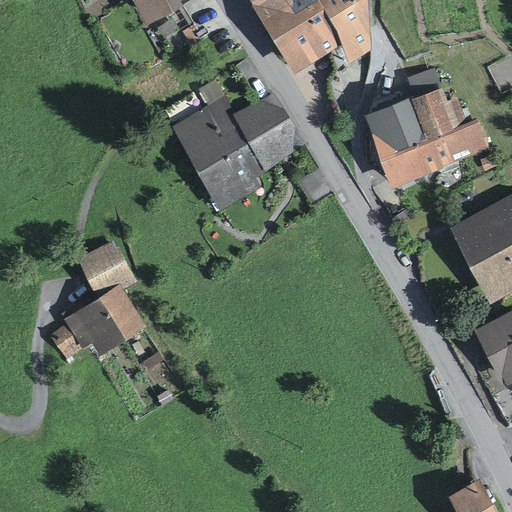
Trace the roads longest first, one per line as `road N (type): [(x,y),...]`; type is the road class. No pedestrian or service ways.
road 1 (residential): [(227,0),(366,220),(511,499)]
road 2 (track): [(71,274),(78,203),(111,144),(129,124),(254,44)]
